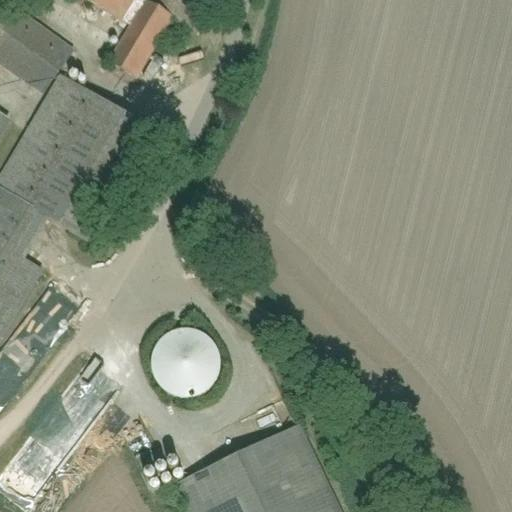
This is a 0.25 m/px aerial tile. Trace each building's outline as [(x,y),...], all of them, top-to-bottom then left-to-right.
[(1,0),(0,0),(0,67),(38,98),(72,56),(1,0)] [(77,0),(120,26),(136,0),(138,0),(147,5),(108,69),(136,87),(176,23),(197,36),(218,0),(77,0)] [(62,80),(0,190),(0,351),(1,352),(45,273),(28,263),(51,221),(96,246),(158,134),(62,80)] [(156,361),(155,370),(158,385),(172,400),(189,405),(208,400),(222,385),(226,368),(222,354),(210,341),(196,335),(179,336),(163,348),(156,361)] [(345,511),(305,430),(179,491),(189,511),(345,511)]
